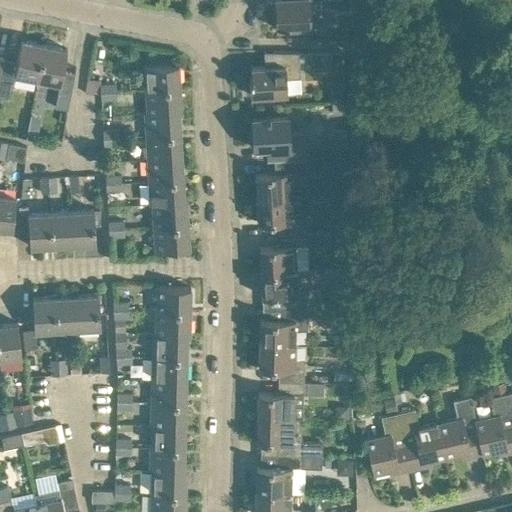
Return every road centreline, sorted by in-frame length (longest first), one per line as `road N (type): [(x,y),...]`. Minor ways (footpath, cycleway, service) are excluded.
road 1 (residential): [(219,511),(224,268)]
road 2 (residential): [(224,268),(205,39)]
road 3 (residential): [(205,39),(3,0)]
road 4 (residential): [(21,274),(224,268)]
